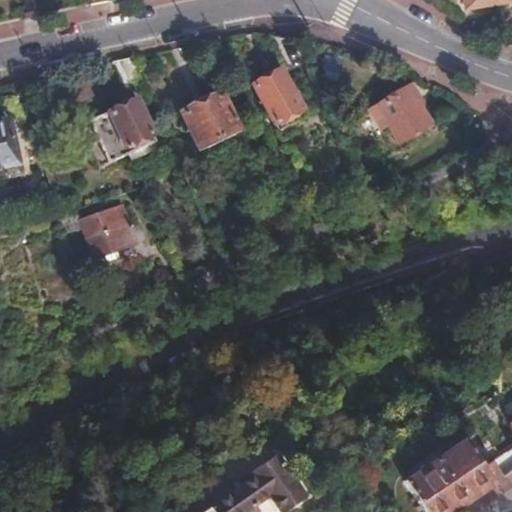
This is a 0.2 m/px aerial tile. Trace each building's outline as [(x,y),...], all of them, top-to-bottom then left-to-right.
[(460,0),(462,3),(473,9),(507,4),(506,0),(460,0)] [(215,72),(228,65),(215,39),(200,42),(215,72)] [(129,57),(111,61),(124,91),(141,83),(129,57)] [(300,108),(279,70),(252,85),(273,123),(300,108)] [(426,124),(405,89),(373,107),(395,144),(426,124)] [(236,128),(220,94),(180,112),(196,148),(204,145),(207,147),(232,135),(236,128)] [(154,142),(135,100),(89,121),(108,164),(154,142)] [(0,120),(0,165),(16,162),(7,119),(0,120)] [(78,209),(61,215),(67,236),(85,229),(95,260),(136,246),(135,243),(145,240),(139,224),(131,228),(123,205),(81,220),(78,209)] [(403,482),(423,511),(455,511),(502,480),(490,464),(483,469),(464,441),(403,482)] [(207,511),(247,511),(267,496),(279,511),(283,511),(306,494),(274,453),(249,473),(252,477),(207,511)]
